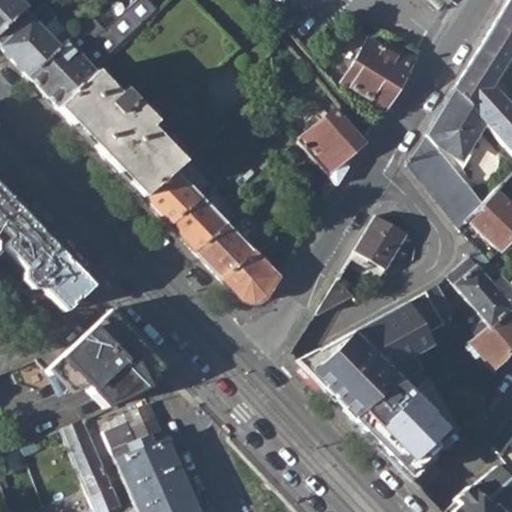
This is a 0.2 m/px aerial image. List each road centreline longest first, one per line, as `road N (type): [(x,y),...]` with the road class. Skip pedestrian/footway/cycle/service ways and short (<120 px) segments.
road 1 (tertiary): [(0,154),(339,511)]
road 2 (residential): [(372,164),(428,218),(439,242),(433,264),(284,349),(203,436)]
road 3 (tertiary): [(250,349),(0,85)]
road 4 (tertiary): [(404,511),(250,349)]
road 5 (residential): [(372,164),(284,314),(250,349)]
road 6 (residential): [(476,0),(372,164)]
road 7 (residential): [(402,511),(452,485),(511,408)]
